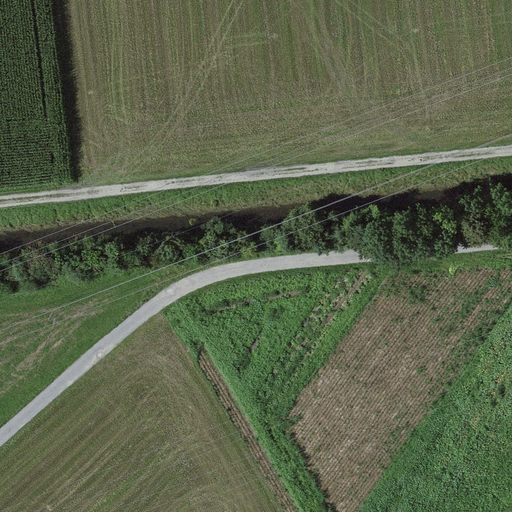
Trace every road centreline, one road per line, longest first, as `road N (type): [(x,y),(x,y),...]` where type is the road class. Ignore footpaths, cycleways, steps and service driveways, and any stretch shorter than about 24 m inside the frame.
road 1 (track): [(511,237),(264,261),(208,274),(161,300),(0,440)]
road 2 (track): [(511,146),(0,199)]
